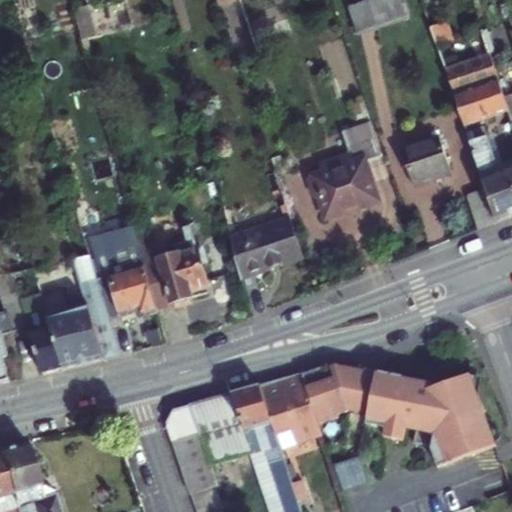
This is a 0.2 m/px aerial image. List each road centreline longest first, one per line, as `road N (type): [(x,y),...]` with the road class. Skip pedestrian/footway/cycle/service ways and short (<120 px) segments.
road 1 (primary): [(131,385),(363,335),(481,293)]
road 2 (primary): [(471,263),(131,385)]
road 3 (primary): [(131,385),(0,415)]
road 4 (residential): [(174,511),(131,385)]
